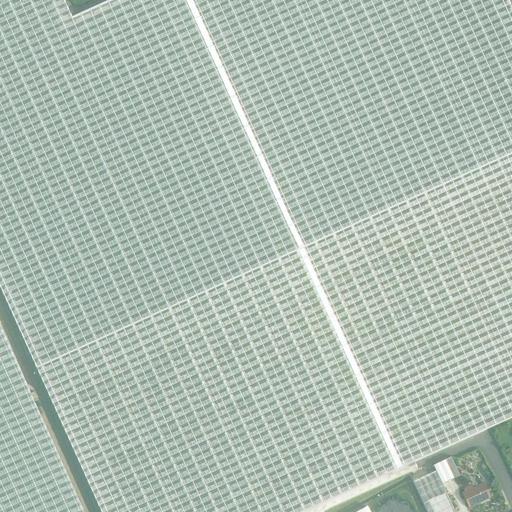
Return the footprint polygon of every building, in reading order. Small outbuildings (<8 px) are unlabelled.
[(0,0),(0,287),(100,511),(321,511),(417,469),(413,462),(511,417),(511,11),(507,0),(113,0),(71,19),(62,0),(0,0)] [(0,511),(82,511),(0,328),(0,511)] [(413,484),(426,511),(454,511),(444,488),(462,480),(451,458),(433,466),(436,473),(413,484)] [(65,467),(70,480),(74,479),(69,466),(65,467)] [(478,502),(488,497),(483,485),(471,490),(469,486),(463,489),(465,493),(462,494),(468,508),(478,504),(478,502)]
